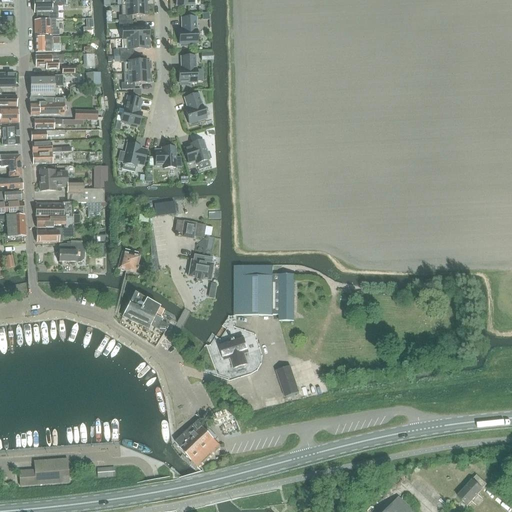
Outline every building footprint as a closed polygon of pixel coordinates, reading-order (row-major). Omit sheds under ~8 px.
[(64,6),(63,0),(58,1),(34,1),(34,13),(36,13),(37,20),(57,20),(57,7),(52,7),(52,5),(55,5),(55,6),(64,6)] [(175,0),(176,7),(178,7),(178,9),(184,8),(184,6),(194,6),(193,0),(175,0)] [(119,17),(119,23),(132,23),(132,17),(147,16),(149,16),(148,8),(146,8),(146,5),(121,6),(121,17),(119,17)] [(118,30),(118,6),(106,7),(106,30),(118,30)] [(179,31),(180,45),(181,45),(181,47),(188,47),(188,45),(197,45),(197,31),(196,31),(196,19),(182,19),(182,31),(179,31)] [(55,20),(35,21),(35,36),(51,36),(59,36),(59,30),(56,30),(55,20)] [(122,30),(122,42),(147,41),(147,40),(149,40),(148,28),(132,29),(132,23),(119,23),(119,30),(122,30)] [(83,28),(83,37),(91,37),(91,28),(83,28)] [(53,52),(59,52),(59,45),(60,45),(60,38),(35,38),(36,53),(53,52)] [(120,50),(120,57),(133,57),(133,51),(148,50),(148,49),(150,49),(150,42),(148,42),(147,41),(122,42),(123,50),(120,50)] [(58,70),(58,64),(62,62),(62,58),(58,56),(36,56),(36,68),(46,67),(46,70),(58,70)] [(123,64),(124,74),(149,73),(149,70),(151,70),(150,63),(148,63),(148,62),(133,63),(133,57),(120,57),(120,64),(123,64)] [(197,84),(196,70),(195,57),(181,58),(182,70),(178,70),(179,84),(181,84),(181,86),(187,86),(187,84),(197,84)] [(149,73),(124,74),(128,74),(129,84),(121,84),(121,91),(135,90),(134,84),(149,84),(149,83),(151,83),(151,76),(149,76),(149,73)] [(0,87),(15,88),(15,75),(0,74),(0,87)] [(30,99),(31,99),(41,99),(42,97),(54,97),(54,87),(62,87),(62,77),(30,77),(30,99)] [(185,112),(189,125),(191,125),(192,126),(198,125),(197,123),(206,120),(202,106),(202,107),(198,95),(185,99),(188,111),(185,112)] [(0,107),(17,107),(17,97),(0,96),(0,107)] [(131,126),(130,128),(136,129),(137,127),(139,127),(142,114),(139,113),(141,101),(127,98),(125,110),(124,110),(121,123),(131,126)] [(41,99),(31,99),(30,99),(30,104),(30,116),(64,116),(63,99),(41,99)] [(0,124),(18,124),(17,109),(0,108),(0,124)] [(97,112),(74,112),(75,120),(78,120),(78,121),(83,121),(97,122),(97,112)] [(78,120),(75,120),(34,121),(34,130),(54,130),(54,126),(83,126),(83,121),(78,121),(78,120)] [(1,125),(0,124),(0,136),(2,137),(3,146),(19,145),(18,125),(1,125)] [(58,136),(58,135),(64,135),(64,131),(31,132),(31,142),(46,142),(46,137),(58,136)] [(194,147),(184,150),(189,164),(195,162),(196,165),(209,161),(209,160),(211,159),(209,153),(207,154),(203,142),(193,145),(194,147)] [(52,149),(52,143),(32,144),(32,154),(60,153),(71,153),(71,148),(52,149)] [(143,167),(147,152),(137,149),(137,147),(127,145),(125,153),(120,151),(117,162),(123,164),(123,165),(136,168),(137,165),(143,167)] [(76,159),(94,160),(94,148),(76,147),(76,159)] [(156,167),(162,167),(162,170),(176,169),(176,168),(178,168),(178,161),(176,162),(176,149),(165,149),(165,151),(155,152),(156,167)] [(58,160),(58,157),(60,157),(60,153),(32,154),(33,165),(53,164),(53,160),(58,160)] [(0,156),(0,167),(9,168),(9,178),(21,178),(20,156),(0,156)] [(55,188),(67,187),(67,183),(67,173),(55,173),(54,172),(40,172),(41,192),(55,191),(55,188)] [(22,190),(21,180),(6,181),(0,180),(0,187),(4,187),(4,185),(7,185),(7,191),(22,190)] [(83,183),(67,183),(67,187),(67,204),(104,203),(104,190),(83,190),(83,183)] [(20,201),(20,192),(0,192),(0,198),(5,199),(5,202),(20,201)] [(174,202),(154,205),(156,217),(176,214),(174,202)] [(0,204),(0,217),(20,216),(20,214),(24,213),(23,203),(5,204),(5,205),(0,204)] [(62,207),(36,206),(36,218),(63,218),(73,218),(72,204),(62,204),(62,207)] [(100,204),(86,204),(86,207),(87,207),(87,218),(100,218),(100,204)] [(20,216),(0,217),(0,222),(6,222),(7,238),(25,237),(24,216),(20,216)] [(73,218),(63,218),(36,218),(36,228),(53,228),(53,226),(65,226),(65,224),(73,224),(73,218)] [(177,221),(175,233),(182,234),(182,237),(193,239),(193,237),(203,239),(205,226),(195,224),(184,223),(177,221)] [(36,232),(37,243),(62,243),(62,238),(74,238),(74,229),(56,229),(56,232),(36,232)] [(63,245),(63,251),(59,251),(59,263),(76,263),(78,263),(81,262),(83,260),(84,257),(85,245),(63,245)] [(138,253),(125,250),(124,254),(122,253),(118,270),(142,276),(144,269),(137,267),(139,258),(137,257),(138,253)] [(5,258),(7,269),(14,268),(12,257),(5,258)] [(191,261),(188,277),(196,278),(196,280),(202,281),(202,279),(210,281),(213,265),(211,265),(212,259),(203,257),(202,263),(191,261)] [(280,315),(279,321),(294,321),(294,275),(280,275),(280,276),(273,276),(273,267),(235,267),(235,316),(273,316),(273,315),(280,315)] [(135,293),(124,314),(150,326),(164,333),(168,326),(154,318),(159,308),(135,293)] [(231,341),(219,345),(224,361),(232,358),(233,362),(232,362),(234,369),(247,364),(244,354),(248,353),(243,337),(234,340),(233,339),(231,340),(231,341)] [(301,362),(304,370),(310,368),(308,360),(301,362)] [(276,371),(285,397),(299,392),(290,367),(276,371)] [(175,443),(193,460),(199,466),(220,446),(214,440),(203,428),(204,427),(199,421),(193,426),(175,443)] [(19,472),(20,486),(69,483),(67,460),(34,462),(34,471),(19,472)] [(97,468),(97,477),(113,477),(113,468),(97,468)] [(458,496),(468,506),(482,490),(486,485),(476,476),(472,481),(458,496)]
